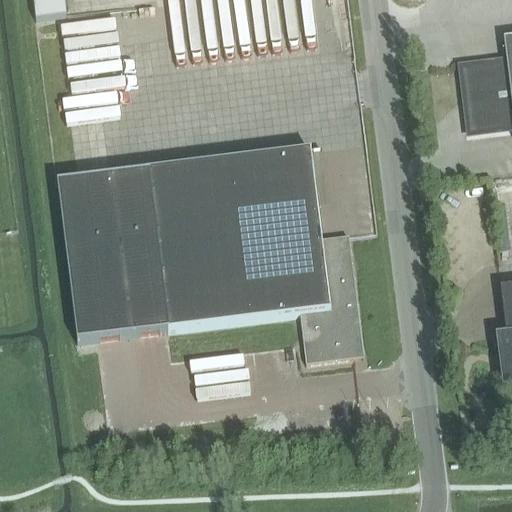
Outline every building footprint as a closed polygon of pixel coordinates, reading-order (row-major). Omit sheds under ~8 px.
[(31,0),(35,25),(66,21),(62,0),(31,0)] [(511,41),(502,43),(505,62),(457,68),(465,142),(511,136),(511,41)] [(79,184),(56,187),(76,347),(88,346),(96,345),(116,342),(167,336),(299,320),(305,370),(355,363),(351,337),(360,336),(348,241),(321,245),(309,156),(79,184)] [(505,339),(494,340),(497,358),(500,387),(511,385),(511,290),(499,292),(505,336),(505,339)] [(511,408),(503,409),(504,420),(508,420),(508,425),(511,424),(511,408)]
